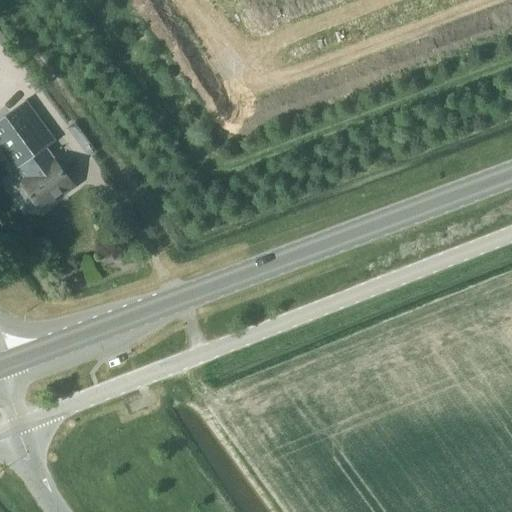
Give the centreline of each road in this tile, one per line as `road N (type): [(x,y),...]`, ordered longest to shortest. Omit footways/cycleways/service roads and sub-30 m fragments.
road 1 (primary): [(0,363),(511,172)]
road 2 (unclassified): [(17,426),(511,233)]
